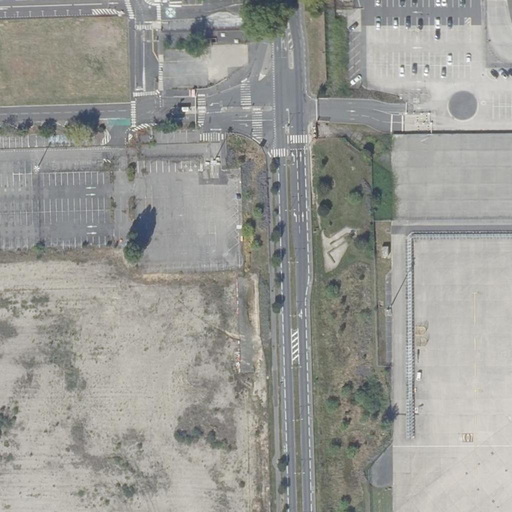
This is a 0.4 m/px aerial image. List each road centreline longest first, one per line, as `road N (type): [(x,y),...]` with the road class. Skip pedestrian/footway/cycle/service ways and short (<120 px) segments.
road 1 (tertiary): [(307,511),(295,116),(286,107)]
road 2 (tertiary): [(286,107),(280,120),(292,511)]
